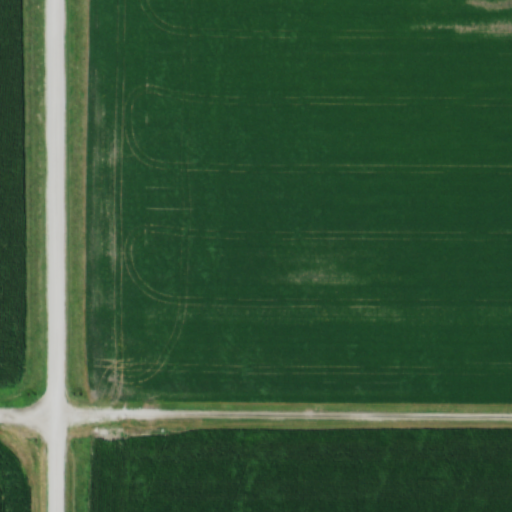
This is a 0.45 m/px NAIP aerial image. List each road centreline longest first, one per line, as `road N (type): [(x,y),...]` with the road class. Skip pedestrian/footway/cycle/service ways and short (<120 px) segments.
road 1 (residential): [(54,0),(59,511)]
road 2 (residential): [(511,420),(0,419)]
